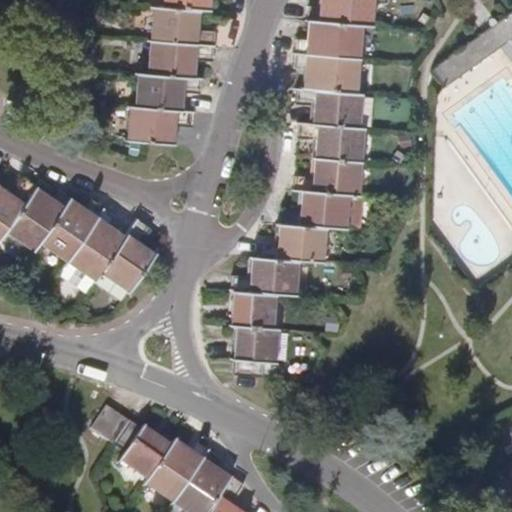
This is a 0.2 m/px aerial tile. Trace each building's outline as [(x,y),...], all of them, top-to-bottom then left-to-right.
[(205,0),(163,0),(163,7),(195,10),(205,11),(205,0)] [(333,9),(332,22),(358,24),(369,25),(370,0),(321,0),(321,7),(333,9)] [(194,30),(195,10),(163,7),(153,6),(150,41),(188,44),(212,46),(214,32),(194,30)] [(333,9),(321,7),(308,6),(307,20),(310,21),(332,22),(333,9)] [(511,10),(496,22),(503,31),(511,26),(511,27),(511,10)] [(319,41),(318,56),(355,59),(358,24),(332,22),(310,21),(308,41),(319,41)] [(490,41),(483,32),(435,67),(437,70),(441,77),(490,41)] [(319,41),(308,41),(296,39),(294,54),(318,56),(319,41)] [(190,78),(191,59),(186,58),(188,44),(150,41),(147,74),(175,77),(190,78)] [(211,60),(212,46),(188,44),(186,58),(191,59),(211,60)] [(353,93),(355,59),(318,56),(294,54),(293,68),(306,68),(304,90),(353,93)] [(174,92),(175,77),(147,74),(138,74),(135,107),(178,111),(179,93),(174,92)] [(174,92),(179,93),(198,94),(200,79),(190,78),(175,77),(174,92)] [(355,127),(357,94),(353,93),(304,90),(301,89),(300,103),(315,104),(314,124),(355,127)] [(191,127),(193,112),(178,111),(135,107),(131,107),(127,143),(143,144),(169,146),(171,126),(191,127)] [(317,139),(315,158),(358,161),(360,128),(355,127),(314,124),(298,123),(297,138),(317,139)] [(314,178),(311,177),(310,191),(356,194),(358,161),(315,158),(314,178)] [(293,176),(292,190),(304,191),(310,191),(311,177),(293,176)] [(9,195),(0,189),(0,235),(5,229),(32,189),(33,187),(21,179),(9,195)] [(50,201),(32,189),(5,229),(34,249),(39,241),(67,201),(68,199),(57,191),(50,201)] [(356,194),(310,191),(304,191),(302,210),(281,209),(280,224),(281,224),(322,228),(353,230),(356,194)] [(84,211),(67,201),(39,241),(66,260),(101,210),(90,203),(84,211)] [(114,219),(101,210),(66,260),(95,279),(123,239),(107,228),(114,219)] [(94,281),(122,301),(152,257),(137,246),(148,230),(147,227),(136,220),(123,239),(95,279),(94,281)] [(319,263),(322,228),(281,224),(279,245),(257,243),(256,257),(294,261),(319,263)] [(292,296),(294,261),(256,257),(253,257),(252,277),(231,275),(230,291),(234,292),(272,295),(292,296)] [(234,292),(232,326),(237,326),(269,329),(272,295),(234,292)] [(272,363),(275,330),(269,329),(237,326),(234,374),(261,377),(262,362),(272,363)] [(78,420),(112,444),(128,421),(93,397),(78,420)] [(118,459),(146,479),(167,448),(128,421),(112,444),(124,452),(118,459)] [(187,454),(171,443),(167,448),(146,479),(143,483),(172,503),(200,462),(187,454)] [(195,444),(187,454),(200,462),(207,452),(195,444)] [(219,460),(207,452),(200,462),(172,503),(185,511),(207,511),(228,483),(212,472),(219,460)] [(240,491),(228,483),(207,511),(232,511),(228,509),(240,491)]
